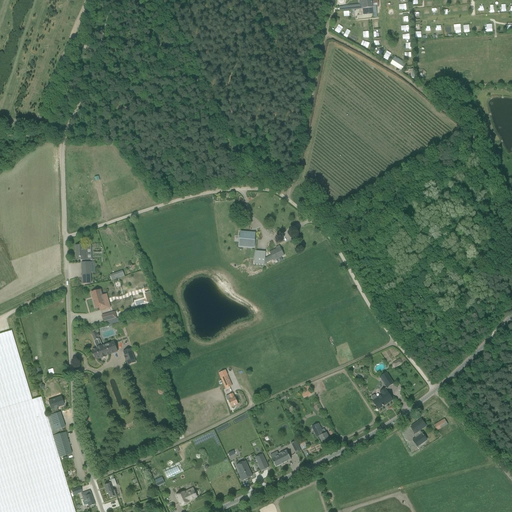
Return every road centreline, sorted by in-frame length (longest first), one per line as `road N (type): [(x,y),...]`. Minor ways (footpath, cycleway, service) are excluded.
road 1 (unclassified): [(102,511),(74,425),(61,152),(113,0)]
road 2 (track): [(511,478),(375,315),(326,232),(280,191)]
road 3 (tertiary): [(213,511),(398,419),(511,315)]
road 4 (track): [(91,480),(399,345)]
road 5 (track): [(511,230),(463,128),(328,32)]
road 6 (track): [(280,191),(196,196),(65,239)]
road 7 (track): [(334,0),(288,196)]
road 8 (track): [(222,126),(150,0)]
